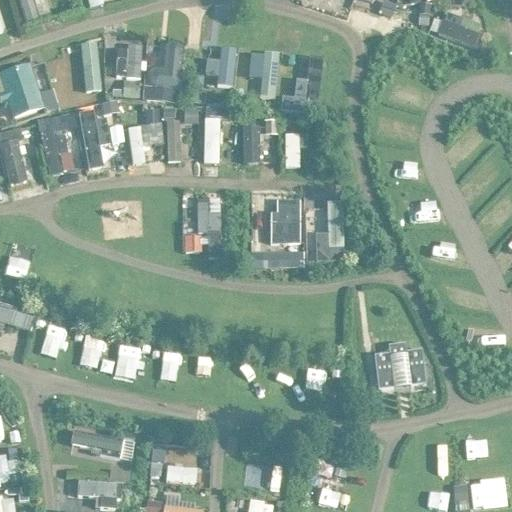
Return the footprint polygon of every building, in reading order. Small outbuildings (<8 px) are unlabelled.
[(7,0),(12,15),(24,12),(21,0),(7,0)] [(22,0),(29,26),(44,22),(37,0),(22,0)] [(393,7),(382,3),(379,14),(389,18),(393,7)] [(479,55),(485,40),(464,32),(466,26),(456,23),(454,28),(446,26),(441,41),(479,55)] [(203,78),(204,33),(190,32),(189,78),(203,78)] [(148,76),(148,80),(149,85),(150,87),(153,88),(178,91),(182,50),(180,46),(177,44),(172,43),(168,45),(164,49),(162,71),(155,70),(151,72),(148,76)] [(117,52),(115,78),(139,80),(141,48),(127,47),(127,52),(117,52)] [(270,95),(282,95),(283,64),(272,63),(270,95)] [(326,94),(327,65),(317,64),(315,94),(326,94)] [(43,109),(29,67),(0,76),(0,84),(11,119),(43,109)] [(178,92),(146,89),(144,101),(176,105),(178,92)] [(102,107),(111,151),(123,149),(114,104),(102,107)] [(91,113),(78,115),(88,171),(101,168),(97,147),(108,145),(104,120),(92,122),(91,114),(91,113)] [(188,117),(188,155),(201,155),(201,117),(188,117)] [(180,123),(166,124),(168,163),(182,162),(180,123)] [(52,182),(67,180),(66,178),(72,177),(66,136),(59,137),(57,124),(38,127),(41,142),(46,141),(52,182)] [(276,124),(267,124),(266,154),(279,154),(279,140),(275,140),(276,124)] [(243,168),(260,168),(259,128),(242,129),(243,168)] [(19,146),(2,150),(12,192),(29,188),(19,146)] [(268,212),(269,187),(251,187),(250,212),(268,212)] [(142,230),(167,229),(166,189),(141,190),(142,230)] [(222,223),(244,222),(243,190),(221,190),(222,223)] [(325,194),(311,195),(312,223),(326,222),(325,194)] [(218,201),(196,201),(197,237),(207,237),(208,259),(219,259),(218,201)] [(277,215),(270,215),(271,246),(285,245),(297,245),(297,203),(276,203),(277,215)] [(343,240),(340,206),(327,207),(329,228),(323,228),(324,238),(329,238),(330,241),(343,240)] [(250,232),(268,233),(268,216),(251,216),(250,232)] [(199,238),(184,238),(184,253),(199,253),(199,238)] [(41,278),(60,285),(66,269),(47,262),(41,278)] [(224,308),(226,290),(202,288),(200,306),(224,308)] [(269,300),(269,323),(290,323),(290,300),(269,300)] [(253,323),(253,304),(234,303),(234,322),(253,323)] [(0,328),(33,338),(37,324),(17,318),(18,314),(0,308),(0,328)] [(123,368),(124,341),(103,340),(102,367),(123,368)] [(373,357),(378,390),(392,389),(391,380),(407,378),(408,386),(424,384),(420,351),(405,353),(403,345),(387,347),(389,355),(373,357)] [(176,351),(176,372),(193,372),(193,351),(176,351)] [(256,355),(252,376),(272,380),(276,359),(256,355)] [(290,382),(308,383),(309,362),(292,361),(290,382)] [(453,458),(487,456),(486,430),(452,432),(453,458)] [(126,445),(75,434),(72,448),(104,455),(102,461),(122,465),(126,445)] [(441,435),(417,436),(418,459),(442,458),(441,435)] [(253,476),(256,456),(237,453),(234,473),(253,476)] [(166,468),(165,482),(193,485),(195,471),(166,468)] [(472,505),(495,502),(492,474),(469,477),(472,505)] [(321,498),(323,481),(304,479),(303,497),(321,498)] [(458,479),(459,504),(470,504),(469,479),(458,479)] [(123,511),(125,490),(80,487),(79,503),(102,505),(101,511),(123,511)] [(235,495),(234,511),(258,511),(259,496),(235,495)]
